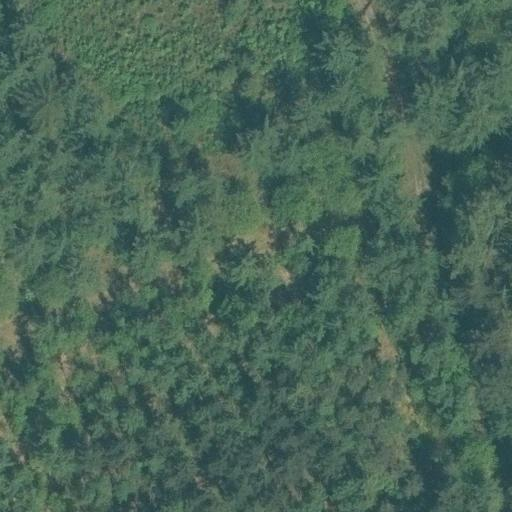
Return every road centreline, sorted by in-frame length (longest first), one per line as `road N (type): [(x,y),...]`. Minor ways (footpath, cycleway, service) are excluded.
road 1 (track): [(418,181),(448,336),(507,511)]
road 2 (track): [(365,0),(418,181)]
